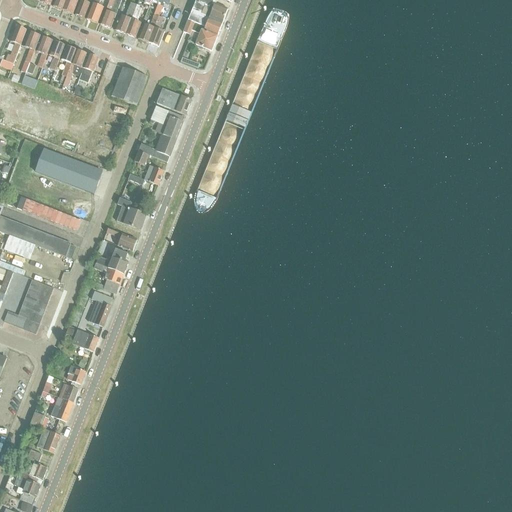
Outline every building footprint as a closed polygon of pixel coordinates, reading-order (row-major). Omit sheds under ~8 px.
[(55,0),(53,7),(63,11),(66,0),(55,0)] [(66,0),(63,11),(74,15),(79,0),(78,0),(66,0)] [(81,0),(76,16),(85,19),(90,5),(85,3),(86,0),(81,0)] [(94,0),(87,20),(98,24),(104,9),(98,7),(101,0),(94,0)] [(110,0),(101,25),(111,30),(116,16),(111,14),(116,0),(110,0)] [(196,0),(191,16),(208,22),(204,33),(217,38),(228,10),(215,5),(217,0),(196,0)] [(116,31),(126,35),(137,5),(131,3),(125,18),(122,16),(116,31)] [(137,5),(126,35),(136,39),(142,24),(136,22),(142,7),(137,5)] [(158,5),(155,16),(158,17),(159,17),(159,18),(163,7),(158,5)] [(139,40),(148,44),(159,17),(158,17),(155,16),(150,28),(144,26),(139,40)] [(208,22),(191,16),(184,34),(190,37),(192,33),(201,36),(197,47),(212,52),(217,38),(204,33),(208,22)] [(159,17),(148,44),(159,48),(165,33),(159,31),(164,19),(159,18),(159,17)] [(0,66),(11,71),(22,42),(25,35),(27,31),(17,28),(11,43),(16,45),(11,57),(9,56),(6,62),(2,61),(0,66)] [(29,37),(25,35),(22,42),(26,44),(24,48),(30,50),(21,72),(26,74),(27,73),(30,64),(41,37),(30,33),(29,37)] [(38,67),(42,69),(43,66),(53,42),(43,38),(37,53),(42,55),(38,67)] [(50,69),(55,72),(65,46),(54,42),(49,56),(55,58),(54,60),(53,61),(50,69)] [(60,83),(64,85),(77,51),(67,47),(62,61),(67,63),(62,76),(60,83)] [(64,85),(64,86),(68,88),(73,74),(81,77),(84,69),(81,68),(87,55),(77,51),(67,78),(64,85)] [(81,77),(79,81),(88,84),(92,73),(94,74),(99,59),(89,56),(84,69),(81,77)] [(30,64),(27,73),(33,75),(36,66),(30,64)] [(42,69),(38,67),(38,68),(43,70),(38,81),(43,83),(47,72),(48,68),(43,66),(42,69)] [(123,68),(112,97),(136,107),(147,78),(123,68)] [(25,76),(22,85),(35,90),(38,81),(25,76)] [(163,90),(157,105),(172,111),(186,117),(192,101),(177,96),(163,90)] [(142,145),(139,152),(168,164),(183,123),(167,117),(169,113),(156,108),(151,121),(152,121),(150,124),(154,125),(155,123),(159,124),(158,128),(161,129),(159,135),(162,136),(156,151),(142,145)] [(35,173),(93,195),(102,173),(44,150),(35,173)] [(135,163),(139,165),(138,167),(140,168),(141,165),(145,167),(149,156),(139,152),(135,163)] [(145,181),(159,186),(164,172),(150,167),(145,181)] [(129,180),(140,185),(143,186),(145,181),(130,176),(129,180)] [(80,231),(84,219),(28,198),(24,210),(80,231)] [(117,223),(141,232),(147,217),(130,210),(132,204),(120,199),(117,206),(122,208),(117,223)] [(0,216),(0,232),(66,258),(71,244),(0,216)] [(118,248),(133,254),(137,242),(109,230),(107,235),(121,240),(118,248)] [(100,254),(96,266),(124,276),(128,266),(123,264),(127,256),(116,251),(111,263),(107,261),(108,257),(100,254)] [(124,276),(96,266),(94,271),(106,276),(104,280),(107,281),(105,287),(92,282),(91,285),(117,295),(124,276)] [(31,287),(41,291),(43,286),(33,282),(31,287)] [(41,291),(52,295),(54,290),(43,286),(41,291)] [(29,292),(39,296),(41,291),(31,287),(29,292)] [(39,296),(50,300),(52,295),(41,291),(39,296)] [(27,297),(37,301),(39,296),(29,292),(27,297)] [(89,323),(104,328),(112,308),(110,307),(112,299),(95,293),(92,300),(97,302),(89,323)] [(39,296),(37,301),(48,305),(50,300),(39,296)] [(25,302),(35,306),(37,301),(27,297),(25,302)] [(37,301),(35,306),(46,310),(48,305),(37,301)] [(23,307),(33,311),(35,306),(25,302),(23,307)] [(33,311),(44,315),(46,310),(35,306),(33,311)] [(23,307),(21,312),(31,316),(33,311),(23,307)] [(33,311),(31,316),(42,320),(44,315),(33,311)] [(8,312),(4,323),(10,325),(14,315),(8,312)] [(21,312),(19,317),(24,319),(29,321),(31,316),(21,312)] [(14,315),(10,325),(15,327),(19,317),(14,315)] [(31,316),(29,321),(35,323),(40,325),(42,320),(31,316)] [(19,317),(15,327),(20,329),(24,319),(19,317)] [(24,319),(20,329),(26,331),(29,321),(24,319)] [(29,321),(26,331),(31,333),(35,323),(29,321)] [(35,323),(31,333),(36,335),(40,325),(35,323)] [(73,345),(94,354),(99,340),(78,332),(73,345)] [(68,381),(81,386),(86,373),(72,367),(69,375),(71,375),(68,381)] [(60,399),(65,401),(73,405),(79,392),(69,388),(65,386),(60,399)] [(73,405),(65,401),(61,410),(55,407),(51,417),(66,423),(73,405)] [(31,425),(42,429),(46,418),(35,414),(31,425)] [(37,448),(54,455),(61,437),(44,430),(37,448)] [(27,461),(38,466),(42,455),(31,451),(27,461)] [(22,467),(18,477),(38,485),(39,481),(43,482),(48,470),(34,465),(32,471),(22,467)] [(17,480),(14,487),(18,488),(16,494),(22,496),(20,501),(33,507),(36,500),(42,486),(38,485),(18,477),(17,480)]
